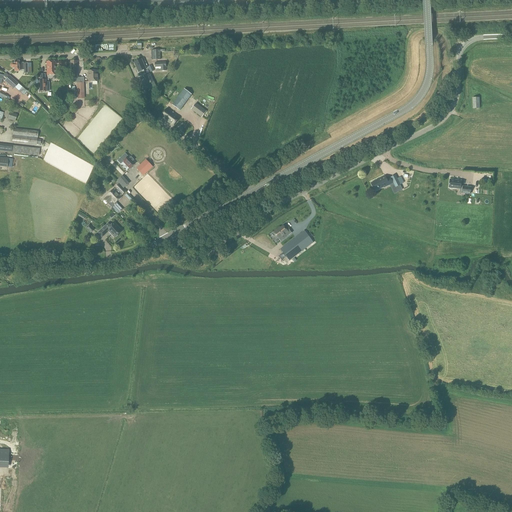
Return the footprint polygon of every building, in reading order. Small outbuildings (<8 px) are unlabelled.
[(138,70),(136,71),(138,77),(146,74),(144,70),(146,69),(141,59),(134,62),(138,70)] [(55,64),(55,62),(47,62),(47,70),(48,75),(53,75),(52,70),(55,70),(55,67),(58,67),(66,66),(66,61),(58,62),(58,63),(55,64)] [(12,64),(11,65),(11,67),(12,68),(15,68),(15,72),(19,72),(19,70),(23,70),(24,74),(28,74),(28,63),(24,63),(23,63),(19,63),(19,62),(14,62),(14,64),(12,64)] [(155,63),(156,67),(161,67),(161,71),(166,71),(166,68),(166,67),(166,62),(155,63)] [(89,82),(97,82),(97,71),(88,71),(89,82)] [(0,78),(2,79),(13,89),(18,84),(9,76),(5,73),(5,74),(3,76),(0,74),(0,78)] [(150,74),(145,76),(149,84),(154,82),(150,74)] [(192,95),(184,89),(181,93),(189,99),(192,95)] [(145,91),(139,94),(141,99),(147,96),(145,91)] [(176,101),(172,105),(180,111),(183,106),(176,101)] [(206,111),(204,110),(196,104),(192,109),(200,114),(203,116),(206,111)] [(161,117),(173,126),(179,118),(167,109),(161,117)] [(7,119),(15,122),(17,115),(9,112),(7,119)] [(179,126),(190,134),(196,125),(185,117),(179,126)] [(13,129),(12,143),(37,146),(38,132),(13,129)] [(23,147),(11,146),(0,145),(0,151),(39,156),(40,149),(23,147)] [(130,158),(129,156),(123,162),(130,169),(136,164),(133,161),(134,160),(131,157),(130,158)] [(0,157),(0,166),(7,167),(8,158),(0,157)] [(146,160),(138,168),(144,175),(152,167),(146,160)] [(392,177),(396,187),(402,184),(397,174),(392,177)] [(129,184),(122,176),(116,181),(119,184),(115,188),(122,196),(126,192),(123,189),(129,184)] [(387,180),(385,177),(371,183),(375,191),(389,184),(390,185),(393,184),(390,178),(387,180)] [(450,188),(451,189),(453,189),(453,188),(461,189),(463,189),(462,193),(471,194),(471,188),(463,187),(461,187),(462,181),(450,180),(449,188),(450,188)] [(114,189),(107,196),(103,199),(108,204),(112,201),(115,204),(122,197),(114,189)] [(122,231),(114,223),(111,226),(108,223),(98,233),(102,238),(109,232),(115,238),(122,231)] [(86,228),(91,234),(95,230),(89,224),(86,228)] [(279,239),(288,232),(283,226),(278,230),(277,230),(274,232),(279,239)] [(314,243),(304,231),(280,249),(289,261),(314,243)] [(268,254),(266,258),(278,265),(280,260),(268,254)] [(9,450),(0,449),(0,464),(8,465),(9,450)]
